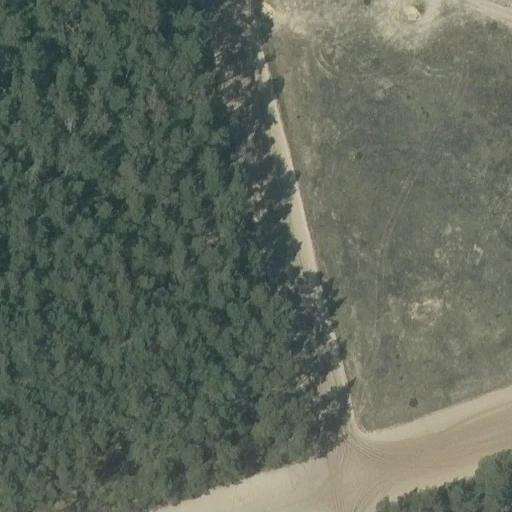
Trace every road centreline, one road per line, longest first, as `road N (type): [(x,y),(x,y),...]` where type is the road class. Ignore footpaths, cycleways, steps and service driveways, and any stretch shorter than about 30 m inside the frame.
road 1 (track): [(226,0),(349,511)]
road 2 (track): [(258,511),(511,431)]
